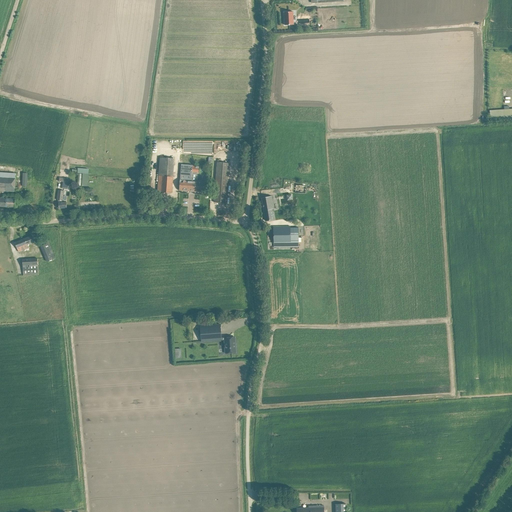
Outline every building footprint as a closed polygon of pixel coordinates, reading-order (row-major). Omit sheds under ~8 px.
[(293,11),(284,12),(285,25),(294,24),(293,11)] [(511,119),(511,108),(510,109),(509,107),(504,107),(504,109),(490,110),(490,121),(511,119)] [(160,157),(158,192),(171,193),(174,158),(160,157)] [(232,169),(228,169),(229,163),(217,162),(214,202),(226,203),(228,177),(232,177),(232,169)] [(181,164),(179,190),(204,192),(205,187),(207,188),(208,182),(197,181),(197,173),(198,173),(199,166),(193,166),(192,165),(181,164)] [(15,173),(0,172),(0,190),(14,191),(15,173)] [(63,182),(62,188),(68,189),(68,187),(69,187),(70,184),(68,184),(69,179),(60,178),(59,181),(63,182)] [(32,190),(22,189),(21,197),(32,198),(32,190)] [(58,190),(57,200),(58,200),(59,208),(67,208),(66,202),(62,202),(62,200),(64,191),(58,190)] [(0,206),(15,207),(15,198),(7,198),(7,195),(3,195),(3,197),(2,197),(1,197),(1,198),(0,197),(0,206)] [(271,196),(262,197),(266,221),(273,220),(272,209),(273,209),(273,204),(274,204),(274,203),(272,203),(271,196)] [(273,228),(274,247),(299,246),(298,234),(290,234),(290,228),(273,228)] [(33,236),(14,243),(18,251),(28,247),(27,244),(35,241),(33,236)] [(47,261),(55,258),(46,237),(40,240),(42,243),(40,243),(47,261)] [(37,258),(22,259),(23,269),(23,275),(38,275),(38,268),(37,258)] [(201,341),(221,340),(221,338),(220,324),(200,325),(201,341)] [(235,337),(221,338),(221,340),(224,340),(225,353),(236,352),(235,337)] [(336,504),(335,511),(346,511),(346,503),(336,504)]
